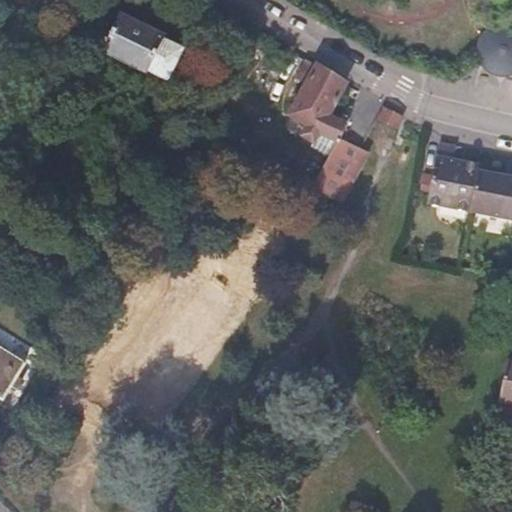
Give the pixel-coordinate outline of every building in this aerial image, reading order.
[(58,22),(71,0),(60,0),(50,17),(58,22)] [(168,80),(183,49),(162,39),(164,36),(121,15),(103,52),(146,73),(147,69),(168,80)] [(511,24),(506,23),(495,24),(487,28),(482,35),(477,45),(477,53),(480,63),(484,70),(495,76),(503,78),(508,77),(511,75),(511,24)] [(348,122),(327,110),(343,82),(306,60),(296,78),(305,84),(288,115),(305,125),(300,135),(316,144),(320,137),(336,143),(339,138),(348,122)] [(402,117),(383,108),(377,118),(397,128),(402,117)] [(330,156),(336,143),(320,137),(316,144),(314,147),(330,156)] [(342,203),(368,152),(364,150),(361,149),(339,138),(336,143),(330,156),(313,188),(342,203)] [(478,170),(479,164),(454,159),(457,147),(439,144),(437,155),(427,204),(470,212),(478,170)] [(511,220),(511,176),(478,170),(470,212),(511,220)] [(0,397),(3,399),(24,364),(0,349),(0,397)] [(511,360),(507,360),(499,402),(511,404),(511,360)]
